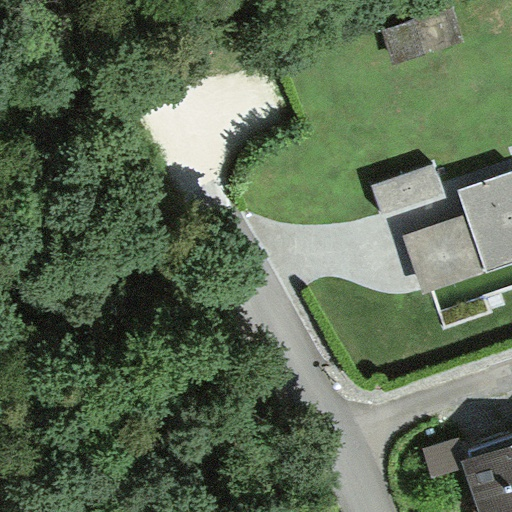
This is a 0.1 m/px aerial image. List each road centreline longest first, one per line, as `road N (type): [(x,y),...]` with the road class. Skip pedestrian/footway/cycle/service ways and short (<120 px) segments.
road 1 (residential): [(328,437),(190,180)]
road 2 (track): [(80,0),(190,180)]
road 3 (residential): [(328,437),(511,378)]
